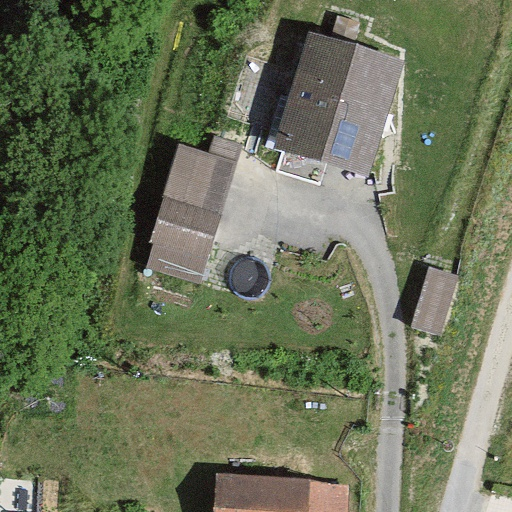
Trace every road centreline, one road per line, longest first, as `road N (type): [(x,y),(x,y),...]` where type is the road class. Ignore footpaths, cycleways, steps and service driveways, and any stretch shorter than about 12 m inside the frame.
road 1 (track): [(457,511),(511,333)]
road 2 (residential): [(0,138),(42,0)]
